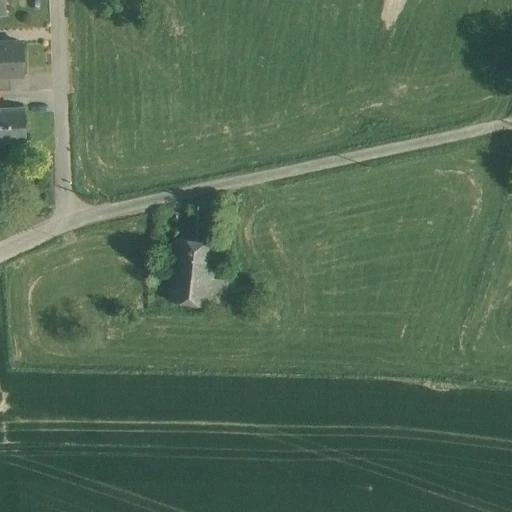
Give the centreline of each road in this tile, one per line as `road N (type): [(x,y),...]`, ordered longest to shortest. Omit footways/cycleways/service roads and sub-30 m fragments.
road 1 (residential): [(70,218),(511,126)]
road 2 (residential): [(62,0),(70,218)]
